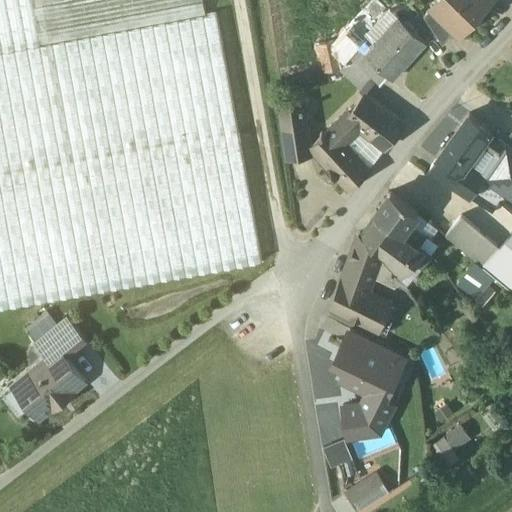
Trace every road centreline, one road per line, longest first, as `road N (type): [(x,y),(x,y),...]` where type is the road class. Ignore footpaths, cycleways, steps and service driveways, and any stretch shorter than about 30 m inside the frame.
road 1 (residential): [(511,28),(444,97),(313,269),(287,277)]
road 2 (track): [(287,277),(238,0)]
